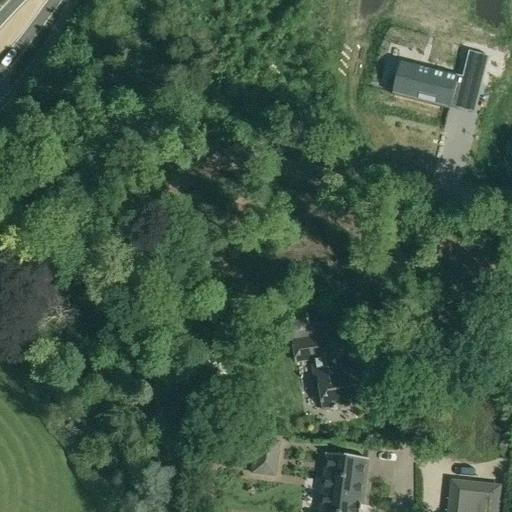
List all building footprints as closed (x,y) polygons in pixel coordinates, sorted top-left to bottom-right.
[(463,79),(482,85),(490,58),(470,52),(463,79)] [(401,63),(393,96),(450,110),(459,78),(401,63)] [(290,321),(294,344),(297,363),(313,360),(316,377),(318,377),(324,412),(366,404),(360,370),(343,373),(340,356),(343,355),(339,336),(318,339),(316,325),(311,326),(309,318),(290,321)] [(236,437),(235,448),(279,454),(280,442),(236,437)] [(321,511),(361,511),(368,460),(329,455),(321,511)] [(451,478),(447,511),(498,511),(501,483),(451,478)]
